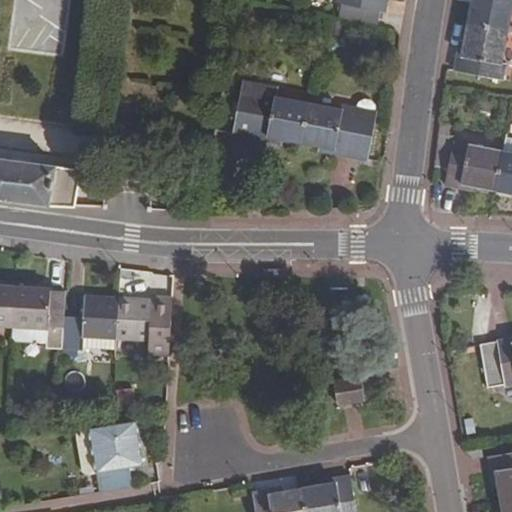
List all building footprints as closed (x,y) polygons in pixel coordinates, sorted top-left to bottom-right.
[(331,0),(331,2),(379,11),(381,0),(331,0)] [(467,0),(463,22),(504,30),(510,0),(467,0)] [(232,26),(238,27),(241,5),(236,5),(232,26)] [(241,5),(238,27),(248,28),(252,8),(241,5)] [(455,47),(450,70),(497,79),(501,62),(498,60),(504,30),(463,22),(457,47),(455,47)] [(238,85),(230,132),(270,140),(272,136),(300,140),(307,102),(273,95),(274,91),(238,85)] [(307,102),(300,140),(323,145),(322,150),(371,158),(380,104),(376,100),(369,98),(365,101),(363,108),(338,103),(337,107),(307,102)] [(444,169),(450,142),(453,126),(437,123),(431,167),(444,169)] [(444,169),(441,185),(465,190),(466,187),(492,192),(501,152),(450,142),(444,169)] [(511,153),(501,152),(492,192),(511,196),(511,153)] [(0,160),(0,199),(71,207),(74,170),(0,160)] [(0,324),(12,325),(15,287),(0,285),(0,324)] [(15,287),(12,325),(47,328),(47,344),(46,349),(62,349),(64,316),(65,302),(66,290),(51,289),(15,287)] [(119,300),(85,297),(83,317),(64,316),(62,349),(82,351),(83,348),(84,336),(117,337),(119,300)] [(151,297),(151,302),(119,300),(117,337),(148,339),(147,354),(169,355),(173,298),(151,297)] [(47,344),(47,328),(12,325),(12,337),(16,342),(47,344)] [(116,350),(117,337),(84,336),(83,348),(116,350)] [(511,339),(480,345),(487,388),(511,383),(511,339)] [(347,389),(345,402),(372,406),(374,392),(347,389)] [(13,404),(12,417),(28,418),(30,405),(13,404)] [(98,474),(101,492),(114,490),(133,486),(129,466),(142,464),(134,419),(90,427),(98,474)] [(88,476),(98,474),(90,428),(79,430),(76,436),(82,472),(88,476)] [(464,445),(465,454),(469,458),(472,459),(479,459),(483,458),(480,442),(464,445)] [(511,452),(489,457),(493,481),(497,480),(501,505),(511,502),(511,452)] [(357,511),(351,476),(327,480),(328,484),(302,488),(306,511),(357,511)] [(276,489),(252,494),(255,511),(306,511),(302,488),(277,493),(276,489)] [(511,511),(511,502),(501,505),(502,511),(511,511)]
